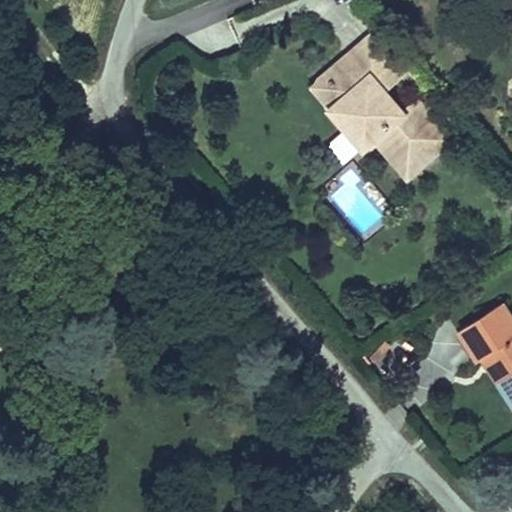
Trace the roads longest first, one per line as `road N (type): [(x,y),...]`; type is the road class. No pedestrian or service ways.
road 1 (residential): [(390,438),(118,138),(111,84),(136,0)]
road 2 (unknown): [(56,511),(49,416),(25,295)]
road 3 (unknown): [(115,130),(64,189),(16,282)]
